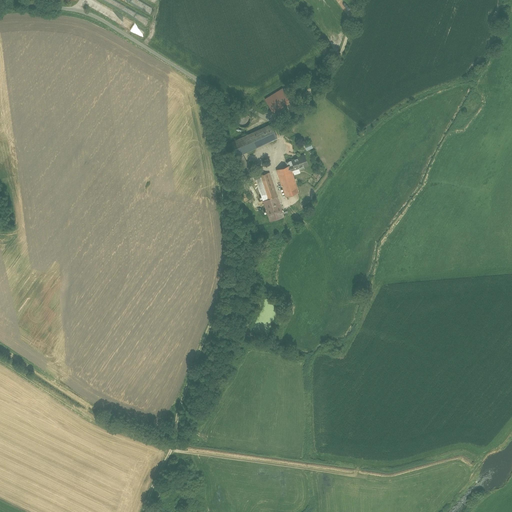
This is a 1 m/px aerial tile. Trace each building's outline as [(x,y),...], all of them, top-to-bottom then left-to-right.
[(285,88),(267,99),(276,113),(294,103),(285,88)] [(273,124),(239,139),(246,154),(280,138),(273,124)] [(309,165),(306,154),(290,159),(291,164),(293,170),(309,165)] [(291,164),(278,168),(288,196),(300,192),(293,170),(291,164)] [(279,196),(271,172),(257,177),(265,200),(279,196)] [(279,196),(265,200),(272,222),(286,217),(279,196)]
